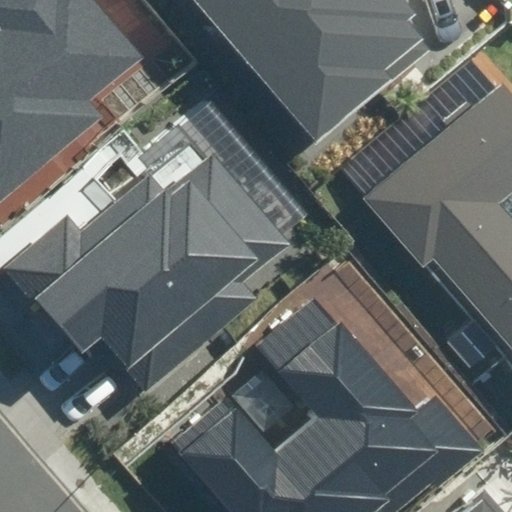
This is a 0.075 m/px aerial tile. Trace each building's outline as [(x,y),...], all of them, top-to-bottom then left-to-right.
[(0,0),(0,179),(93,100),(77,81),(123,43),(85,0),(0,0)] [(196,0),(304,124),(379,60),(368,48),(412,10),(402,0),(196,0)] [(511,94),(490,70),(356,186),(415,252),(425,244),(511,342),(511,94)] [(60,202),(2,252),(72,334),(87,321),(125,364),(283,229),(203,135),(157,175),(143,158),(74,218),(60,202)] [(236,511),(349,511),(369,495),(383,511),(386,511),(473,438),(422,378),(404,394),(325,302),(170,435),(236,511)] [(502,511),(474,479),(435,511),(502,511)]
